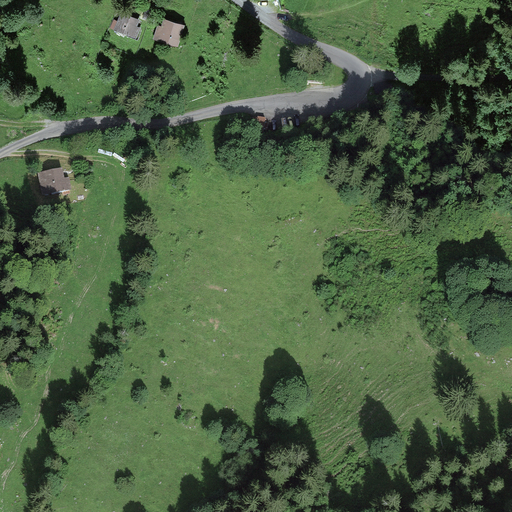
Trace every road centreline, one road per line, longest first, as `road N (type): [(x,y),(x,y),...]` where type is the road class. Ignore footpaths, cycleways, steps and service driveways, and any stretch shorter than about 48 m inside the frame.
road 1 (unclassified): [(366,74),(347,98),(320,106),(219,108),(70,126),(0,153)]
road 2 (unclassified): [(235,0),(366,74)]
road 3 (unclassified): [(366,74),(511,75)]
